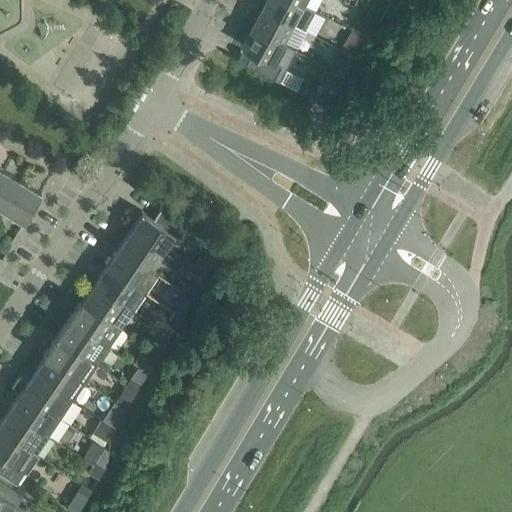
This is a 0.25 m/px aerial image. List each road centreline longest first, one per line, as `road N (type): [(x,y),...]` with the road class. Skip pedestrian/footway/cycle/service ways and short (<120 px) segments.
road 1 (secondary): [(348,243),(185,511)]
road 2 (residential): [(154,109),(0,333)]
road 3 (secondary): [(495,0),(367,212)]
road 4 (residential): [(154,109),(348,243)]
road 5 (residential): [(367,212),(160,101)]
road 6 (secondary): [(395,229),(511,37)]
road 7 (unclassified): [(449,295),(453,320),(433,358),(381,395),(344,396),(305,372)]
road 8 (secondary): [(220,511),(305,372)]
road 9 (secondary): [(305,372),(375,261)]
